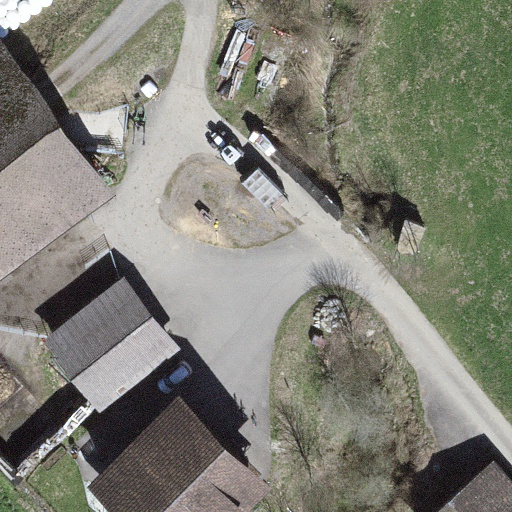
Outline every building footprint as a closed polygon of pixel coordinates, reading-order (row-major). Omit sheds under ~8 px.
[(0,0),(0,36),(68,0),(0,0)] [(1,41),(0,41),(0,243),(95,181),(1,41)] [(170,347),(126,285),(55,334),(99,396),(170,347)] [(226,511),(250,487),(168,409),(94,486),(121,511),(226,511)] [(503,511),(469,478),(434,511),(503,511)]
